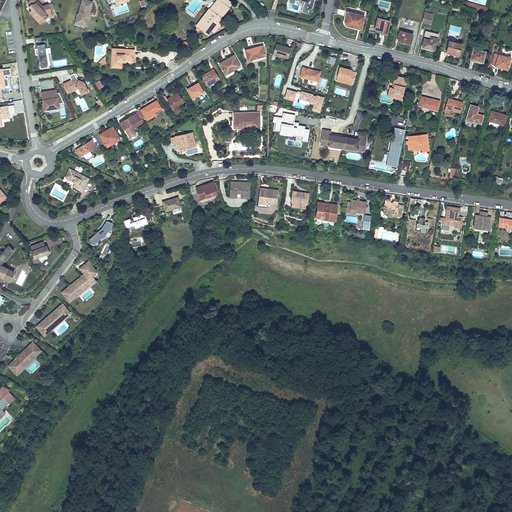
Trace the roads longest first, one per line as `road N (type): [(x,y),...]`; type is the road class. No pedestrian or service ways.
road 1 (residential): [(68,219),(233,168),(511,204)]
road 2 (tertiary): [(56,148),(241,31),(272,28),(322,39)]
road 3 (track): [(0,471),(55,364),(146,271)]
road 4 (tertiary): [(322,39),(511,88)]
road 5 (residential): [(36,150),(13,0)]
road 6 (residential): [(68,219),(73,255),(8,328)]
